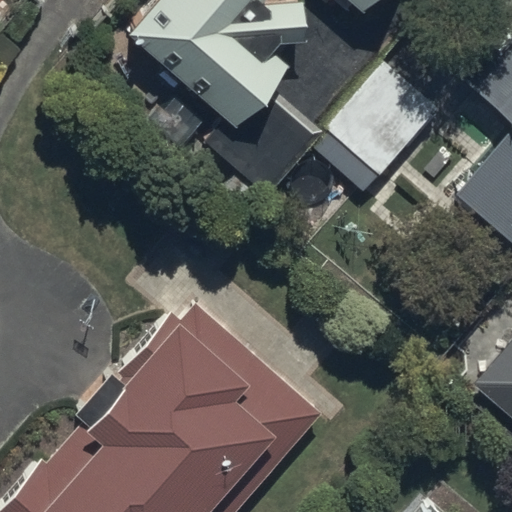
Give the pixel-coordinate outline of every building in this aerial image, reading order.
[(131,0),(119,14),(225,107),(198,138),(259,192),(307,137),(362,186),(435,103),(378,53),(313,127),(255,76),(281,47),(261,29),(267,22),(296,22),(295,0),(131,0)] [(506,100),(445,170),(510,226),(511,223),(511,5),(493,27),(482,18),(452,52),(506,100)] [(36,436),(0,477),(0,511),(208,511),(312,393),(187,283),(178,293),(167,284),(74,390),(90,404),(74,422),(67,416),(44,443),(36,436)] [(511,320),(510,319),(469,366),(511,403),(511,320)] [(451,511),(421,485),(397,511),(451,511)]
